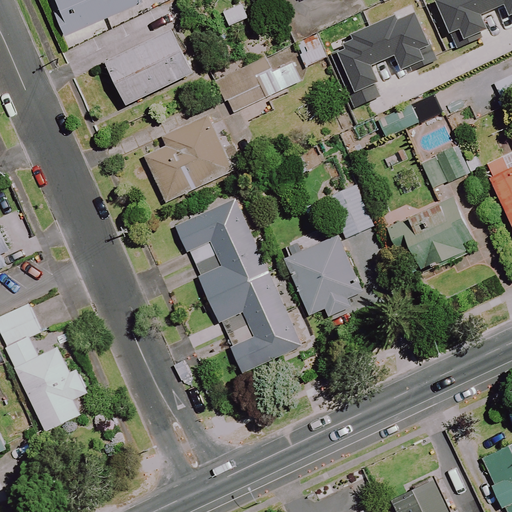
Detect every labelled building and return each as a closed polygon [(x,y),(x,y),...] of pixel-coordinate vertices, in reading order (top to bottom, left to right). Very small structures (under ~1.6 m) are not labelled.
[(52,0),(56,10),(51,12),(62,36),(140,2),(139,0),(52,0)] [(489,42),(468,0),(432,0),(439,12),(409,26),(418,46),(401,54),(413,79),(489,42)] [(250,19),(242,4),(222,14),(229,29),(250,19)] [(195,75),(175,33),(107,66),(127,107),(195,75)] [(323,62),(316,41),(298,47),(305,68),(323,62)] [(286,52),(215,81),(225,105),(230,103),(234,113),(300,86),(286,52)] [(511,77),(493,86),(501,103),(511,98),(511,77)] [(444,114),(435,95),(378,122),(387,140),(444,114)] [(146,158),(166,203),(236,173),(234,168),(251,161),(242,139),(225,147),(212,117),(164,138),(169,148),(146,158)] [(421,164),(432,190),(468,175),(457,149),(421,164)] [(511,154),(510,155),(485,166),(511,228),(511,154)] [(373,227),(355,187),(328,199),(346,239),(373,227)] [(478,247),(454,198),(387,231),(401,259),(413,254),(422,274),(478,247)] [(236,199),(176,226),(242,374),(302,348),(236,199)] [(355,282),(339,241),(287,260),(308,317),(325,311),(328,318),(352,310),(348,299),(356,295),(352,283),(355,282)] [(39,332),(28,307),(0,319),(0,334),(44,433),(80,417),(73,401),(88,394),(82,380),(68,386),(53,353),(38,360),(28,337),(39,332)] [(511,511),(511,445),(481,459),(503,511),(511,511)] [(449,511),(436,483),(394,502),(398,511),(449,511)]
